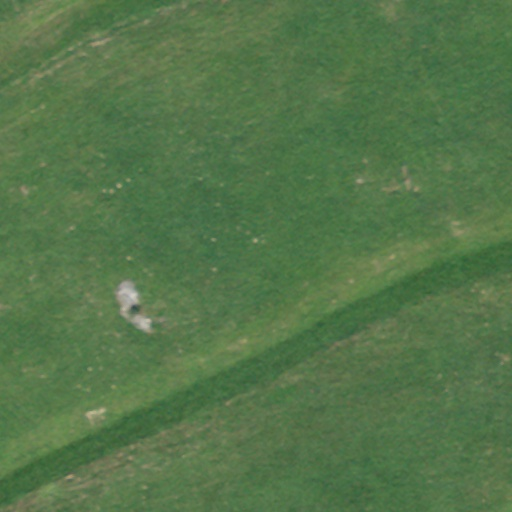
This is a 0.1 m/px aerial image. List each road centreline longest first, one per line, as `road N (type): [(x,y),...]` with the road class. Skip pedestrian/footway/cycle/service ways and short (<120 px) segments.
road 1 (track): [(0,490),(402,295),(511,251)]
road 2 (track): [(0,68),(83,15),(135,0)]
